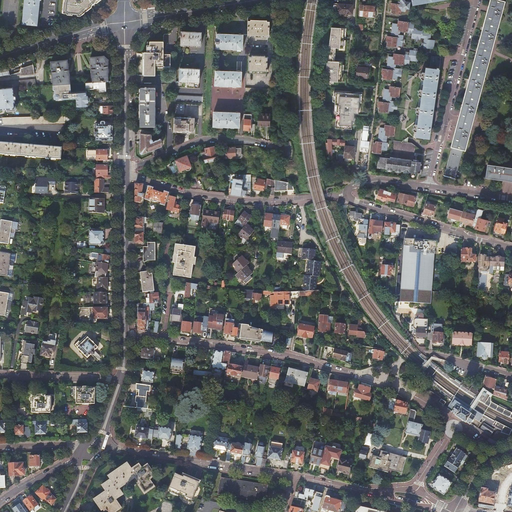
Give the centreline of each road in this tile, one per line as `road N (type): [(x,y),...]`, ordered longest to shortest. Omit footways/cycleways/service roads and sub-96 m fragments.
road 1 (residential): [(124,332),(292,353),(435,406),(451,423)]
road 2 (residential): [(125,172),(186,193),(247,201),(347,195)]
road 3 (residential): [(296,476),(105,446)]
road 4 (residential): [(427,186),(478,0)]
road 5 (residential): [(347,195),(511,247)]
road 6 (residential): [(124,167),(218,139),(282,147)]
road 7 (secondary): [(124,332),(125,172)]
road 8 (secondary): [(124,167),(123,22)]
road 9 (secondary): [(253,0),(123,22)]
road 10 (secondary): [(123,22),(0,57)]
road 11 (residential): [(0,375),(120,379)]
